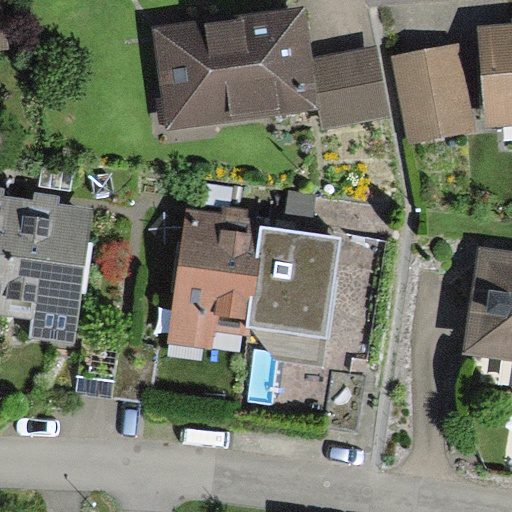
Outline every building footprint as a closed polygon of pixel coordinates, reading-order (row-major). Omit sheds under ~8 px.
[(320,113),(307,8),(153,27),(166,132),(320,113)] [(511,26),(481,28),(488,128),(511,126),(511,26)] [(458,44),(393,57),(410,143),(476,130),(458,44)] [(373,49),(313,60),(324,124),(384,113),(373,49)] [(0,314),(33,319),(31,335),(74,341),(94,208),(60,203),(61,196),(35,192),(34,201),(3,196),(4,190),(0,189),(0,314)] [(317,358),(331,239),(190,223),(176,342),(317,358)] [(511,255),(480,250),(466,350),(511,356),(511,255)] [(156,347),(87,338),(80,391),(149,400),(156,347)]
